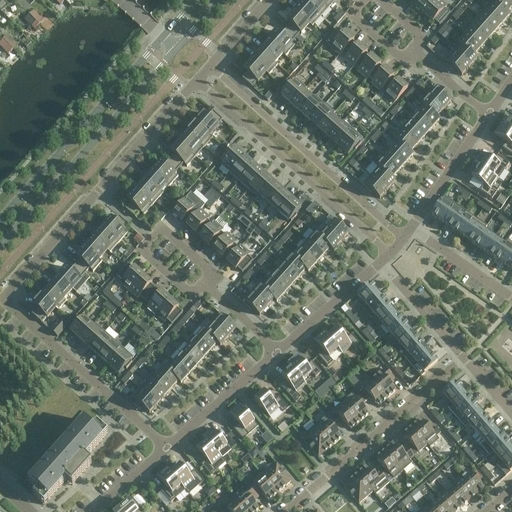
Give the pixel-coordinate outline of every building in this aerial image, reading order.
[(0,0),(0,11),(1,13),(8,6),(2,0),(0,0)] [(329,8),(320,0),(306,0),(304,3),(321,17),(329,8)] [(320,0),(329,8),(336,0),(320,0)] [(413,0),(412,1),(417,6),(416,7),(424,15),(437,0),(413,0)] [(438,0),(437,0),(424,15),(433,22),(434,21),(439,26),(450,14),(445,9),(446,7),(438,0)] [(506,14),(490,0),(489,0),(492,2),(485,10),(502,24),(510,16),(507,13),(506,14)] [(511,4),(507,0),(490,0),(506,14),(507,13),(511,7),(511,4)] [(321,17),(304,3),(296,12),(312,27),(321,17)] [(502,24),(485,10),(478,18),(495,33),(502,24)] [(44,21),(34,11),(29,15),(36,22),(39,25),(44,21)] [(312,27),(296,12),(287,22),(290,25),(286,30),(295,39),(300,33),(301,34),(309,25),(312,27)] [(495,33),(478,18),(471,26),(487,41),(495,33)] [(487,41),(471,26),(470,26),(473,28),(466,36),(480,49),(487,41)] [(339,55),(353,40),(345,32),(343,34),(338,29),(327,41),(333,46),(331,48),(339,55)] [(295,39),(286,30),(281,35),(278,32),(269,42),(286,57),(295,47),(291,43),(295,39)] [(17,46),(8,36),(3,40),(13,50),(17,46)] [(480,49),(466,36),(459,44),(473,57),(473,56),(480,49)] [(3,40),(0,42),(0,45),(8,55),(13,50),(3,40)] [(354,40),(353,40),(339,55),(340,56),(342,54),(346,58),(344,60),(353,67),(367,52),(358,44),(357,46),(352,42),(354,40)] [(286,57),(269,42),(261,51),(277,66),(278,65),(275,63),(283,54),(285,57),(286,57)] [(477,59),(473,56),(473,57),(459,44),(459,45),(453,53),(469,68),(477,59)] [(277,66),(261,51),(252,60),(269,75),(277,66)] [(366,79),(380,64),(372,56),(370,58),(366,54),(367,52),(353,67),(353,68),(355,66),(359,70),(358,72),(366,79)] [(469,68),(453,53),(445,62),(447,64),(446,65),(453,71),(454,70),(461,77),(469,68)] [(269,75),(252,60),(243,70),(247,73),(242,78),(252,87),(257,82),(258,83),(266,73),(269,76),(269,75)] [(290,68),(294,72),(298,67),(294,64),(290,68)] [(380,91),(393,76),(385,68),(384,70),(379,66),(381,64),(380,64),(366,79),(367,80),(368,78),(373,82),(371,84),(380,91)] [(394,76),(393,76),(380,91),(380,92),(382,90),(386,94),(385,96),(393,104),(407,88),(398,80),(397,82),(393,78),(394,76)] [(291,105),(306,88),(296,79),(292,83),(291,82),(285,88),(287,89),(281,96),(291,105)] [(444,94),(438,88),(437,89),(434,87),(427,95),(443,110),(451,102),(443,95),(444,94)] [(300,113),(315,97),(315,96),(312,99),(304,91),(306,89),(306,88),(291,105),(300,113)] [(413,89),(408,94),(412,97),(416,92),(413,89)] [(436,118),(437,118),(443,110),(427,95),(426,96),(429,98),(422,106),(436,118)] [(310,122),(324,105),(315,97),(300,113),(310,122)] [(319,130),(331,116),(322,108),(325,105),(324,105),(310,122),(319,130)] [(398,105),(394,110),(398,113),(402,108),(398,105)] [(432,129),(439,121),(439,120),(437,118),(436,118),(422,106),(424,109),(418,116),(432,129)] [(208,117),(205,114),(196,124),(213,138),(210,136),(219,126),(218,126),(223,120),(213,111),(208,117)] [(328,138),(343,122),(343,121),(340,124),(331,116),(319,130),(328,138)] [(424,137),(432,129),(418,116),(411,124),(408,122),(424,137)] [(338,147),(353,130),(343,122),(328,138),(338,147)] [(417,145),(424,137),(408,122),(400,130),(417,145)] [(511,130),(506,127),(501,123),(494,134),(506,143),(502,148),(511,155),(511,130)] [(213,138),(196,124),(187,133),(204,148),(213,138)] [(363,139),(353,130),(338,147),(348,156),(354,149),(355,150),(361,144),(359,143),(363,139)] [(417,145),(400,130),(393,138),(410,153),(417,145)] [(378,131),(374,136),(378,139),(382,134),(378,131)] [(204,148),(187,133),(179,142),(196,157),(204,148)] [(405,164),(413,156),(413,155),(410,153),(393,138),(393,139),(398,144),(391,151),(405,164)] [(196,157),(179,142),(170,152),(174,155),(169,160),(179,169),(183,164),(187,167),(196,157)] [(364,147),(360,152),(363,155),(368,150),(364,147)] [(230,173),(244,157),(235,148),(229,155),(227,153),(221,160),(223,161),(220,164),(230,173)] [(398,172),(405,164),(391,151),(384,159),(398,172)] [(509,164),(497,156),(493,161),(481,153),(474,163),(503,183),(498,180),(509,164)] [(239,182),(254,165),(244,157),(230,173),(239,182)] [(391,180),(391,179),(398,172),(384,159),(377,167),(391,180)] [(179,169),(169,160),(165,165),(161,162),(153,172),(169,187),(178,177),(175,174),(179,169)] [(503,183),(474,163),(474,164),(478,167),(471,177),(484,185),(480,191),(492,199),(503,183)] [(248,190),(263,174),(254,165),(239,182),(248,190)] [(395,182),(391,179),(391,180),(377,167),(377,168),(371,176),(387,191),(395,182)] [(169,187),(153,172),(144,182),(161,196),(169,187)] [(258,199),(273,182),(263,174),(248,190),(258,199)] [(380,199),(387,191),(371,176),(363,185),(366,187),(365,188),(371,194),(372,193),(380,199)] [(161,196),(144,182),(136,191),(152,206),(161,196)] [(269,204),(282,190),(273,182),(258,199),(261,196),(269,204)] [(465,191),(458,187),(455,191),(462,195),(465,191)] [(279,213),(291,199),(282,190),(269,204),(279,213)] [(152,206),(136,191),(127,201),(130,203),(125,209),(135,218),(140,213),(144,216),(150,208),(152,206)] [(468,200),(471,196),(465,191),(462,195),(468,200)] [(187,226),(201,211),(200,210),(204,206),(191,194),(173,214),(182,222),(183,220),(188,224),(186,226),(187,226)] [(502,194),(497,200),(504,205),(508,198),(502,194)] [(443,223),(455,205),(445,197),(432,216),(434,218),(436,220),(436,219),(443,223)] [(301,207),(291,199),(279,213),(289,221),(290,221),(291,222),(297,216),(295,214),(301,208),(301,207)] [(476,205),(483,209),(485,205),(479,201),(476,205)] [(311,217),(320,207),(315,202),(306,212),(310,215),(311,217)] [(453,230),(466,212),(455,205),(443,223),(453,230)] [(492,210),(485,205),(483,209),(489,214),(492,210)] [(209,218),(201,211),(187,226),(195,234),(197,232),(201,236),(200,238),(214,223),(213,222),(212,224),(207,220),(209,218)] [(463,238),(476,219),(466,212),(453,230),(463,238)] [(506,220),(500,215),(497,219),(503,224),(506,220)] [(129,225),(119,216),(114,222),(111,219),(102,229),(118,244),(127,234),(124,231),(129,225)] [(474,245),(486,226),(476,219),(463,238),(474,245)] [(511,225),(511,223),(506,220),(503,224),(510,228),(511,225)] [(341,228),(342,227),(335,221),(327,230),(325,228),(324,228),(341,243),(348,235),(341,228)] [(213,250),(227,235),(227,234),(225,236),(221,232),(222,230),(214,223),(200,238),(209,246),(210,244),(214,248),(213,250)] [(484,252),(494,237),(484,230),(487,226),(486,226),(474,245),(484,252)] [(333,252),(341,243),(324,228),(318,235),(314,232),(314,233),(330,248),(330,249),(333,252)] [(118,244),(102,229),(93,238),(110,253),(118,244)] [(323,256),(330,249),(330,248),(314,233),(306,241),(323,256)] [(142,239),(138,235),(134,239),(139,243),(142,239)] [(227,262),(241,247),(240,246),(239,248),(234,244),(236,242),(227,235),(213,250),(222,258),(223,256),(228,260),(226,262),(227,262)] [(494,259),(507,240),(504,244),(494,237),(484,252),(494,259)] [(110,253),(93,238),(85,247),(102,262),(99,260),(107,251),(110,253)] [(505,266),(511,255),(511,243),(507,240),(494,259),(505,266)] [(316,264),(323,256),(306,241),(299,249),(316,264)] [(102,262),(85,247),(76,257),(80,260),(75,265),(85,274),(89,269),(93,272),(102,262)] [(242,273),(253,261),(248,256),(249,254),(241,247),(227,262),(235,270),(237,268),(242,273)] [(308,273),(316,264),(299,249),(299,250),(301,252),(295,259),(292,257),(306,270),(305,270),(308,273)] [(299,278),(305,270),(306,270),(292,257),(284,265),(299,278)] [(85,274),(75,265),(71,270),(67,267),(59,277),(73,290),(81,280),(80,279),(85,274)] [(129,291),(143,275),(135,268),(133,269),(128,265),(117,277),(123,281),(121,283),(129,291)] [(291,286),(299,278),(284,265),(277,273),(275,271),(291,286)] [(284,294),(291,286),(275,271),(267,279),(284,294)] [(152,283),(143,275),(129,291),(138,298),(139,296),(144,301),(155,289),(150,284),(152,283)] [(73,290),(59,277),(50,287),(67,301),(65,299),(73,290)] [(284,294),(267,279),(266,278),(258,286),(274,300),(276,303),(277,302),(284,294)] [(267,307),(274,300),(258,286),(257,285),(250,293),(267,308),(267,307)] [(357,296),(366,306),(379,294),(374,289),(375,288),(373,286),(373,287),(371,285),(357,296)] [(116,306),(119,302),(111,295),(111,291),(112,289),(109,286),(103,292),(103,294),(116,306)] [(67,301),(50,287),(42,296),(58,311),(67,301)] [(156,315),(170,299),(162,292),(160,293),(155,289),(144,301),(149,305),(148,307),(156,315)] [(259,316),(267,308),(250,293),(252,296),(244,305),(251,311),(252,309),(259,316)] [(370,319),(387,304),(379,294),(366,306),(362,309),(370,319)] [(58,311),(42,296),(33,306),(36,309),(31,314),(41,323),(46,317),(47,318),(55,309),(58,311)] [(178,307),(170,299),(156,315),(165,322),(166,320),(172,325),(182,313),(177,308),(178,307)] [(396,313),(387,304),(370,319),(379,328),(396,313)] [(345,314),(350,320),(353,317),(348,311),(345,314)] [(404,323),(396,313),(379,328),(383,325),(390,335),(404,323)] [(219,314),(212,322),(211,324),(227,338),(235,329),(228,323),(229,321),(222,316),(221,317),(219,314)] [(81,341),(95,324),(93,326),(83,318),(82,319),(81,317),(75,324),(77,325),(71,332),(81,341)] [(358,323),(353,317),(350,320),(355,326),(358,323)] [(50,331),(57,337),(65,328),(58,322),(50,331)] [(399,344),(412,332),(404,323),(390,335),(399,344)] [(90,349),(105,332),(95,324),(81,341),(90,349)] [(221,346),(227,338),(211,324),(204,331),(204,330),(203,330),(221,346)] [(324,332),(323,332),(342,354),(352,346),(356,351),(361,346),(352,335),(346,339),(337,328),(327,336),(324,332)] [(106,333),(113,339),(117,334),(110,329),(106,333)] [(220,347),(221,346),(203,330),(196,339),(210,351),(217,343),(220,347)] [(361,333),(366,339),(370,336),(365,330),(361,333)] [(99,357),(114,341),(105,332),(90,349),(99,357)] [(342,354),(323,332),(314,340),(323,351),(318,356),(327,367),(333,362),(329,358),(338,350),(342,354)] [(403,357),(420,342),(412,332),(399,344),(407,353),(403,356),(403,357)] [(375,342),(370,336),(366,339),(371,345),(375,342)] [(202,359),(210,351),(196,339),(188,347),(202,359)] [(109,366),(124,349),(114,341),(99,357),(109,366)] [(429,351),(420,342),(403,357),(412,366),(429,351)] [(196,367),(202,359),(188,347),(181,355),(196,367)] [(126,369),(132,363),(130,362),(134,358),(124,349),(109,366),(119,375),(125,368),(126,369)] [(378,352),(383,358),(386,355),(381,349),(378,352)] [(425,374),(424,373),(437,361),(429,351),(412,366),(421,377),(425,374)] [(188,375),(195,368),(196,367),(181,355),(175,362),(172,360),(172,361),(188,375)] [(297,355),(287,364),(306,386),(307,385),(303,381),(312,373),(316,378),(321,373),(312,362),(306,366),(297,355)] [(391,361),(386,355),(383,358),(388,364),(391,361)] [(181,384),(187,376),(188,375),(172,361),(165,368),(162,366),(181,384)] [(306,386),(287,364),(290,368),(281,376),(291,387),(286,392),(295,403),(301,398),(297,394),(306,386)] [(181,384),(162,366),(154,374),(171,389),(178,382),(181,384)] [(398,368),(394,371),(399,377),(403,374),(398,368)] [(370,378),(387,398),(396,391),(389,382),(393,378),(386,370),(372,381),(370,378)] [(171,389),(154,374),(154,375),(157,377),(150,384),(148,382),(164,397),(171,389)] [(408,380),(403,374),(399,377),(404,383),(408,380)] [(321,398),(338,384),(332,377),(315,391),(321,398)] [(387,398),(370,378),(360,386),(363,390),(359,394),(363,398),(367,394),(378,406),(387,398)] [(164,397),(148,382),(140,390),(157,405),(164,397)] [(448,408),(465,393),(456,384),(443,395),(451,405),(448,408)] [(150,413),(157,405),(140,390),(133,399),(136,402),(133,405),(140,411),(143,408),(149,414),(150,413)] [(283,413),(288,409),(279,398),(274,402),(264,391),(254,400),(269,417),(279,409),(283,413)] [(473,403),(465,393),(448,408),(456,418),(473,403)] [(358,402),(363,398),(359,394),(354,397),(351,394),(342,402),(360,422),(369,414),(358,402)] [(360,422),(342,402),(333,410),(336,413),(332,417),(336,422),(340,418),(351,430),(360,422)] [(464,427),(481,412),(473,403),(456,418),(464,427)] [(243,440),(258,427),(239,405),(229,414),(239,425),(234,429),(243,440)] [(431,413),(436,419),(439,416),(434,410),(431,413)] [(476,434),(490,422),(481,412),(464,427),(465,428),(468,424),(476,434)] [(444,422),(439,416),(436,419),(441,425),(444,422)] [(331,426),(336,422),(332,417),(327,421),(324,418),(315,426),(333,446),(342,438),(331,426)] [(422,420),(413,428),(430,448),(439,440),(436,437),(440,433),(437,428),(432,432),(422,420)] [(498,431),(490,422),(476,434),(484,443),(481,446),(498,431)] [(79,425),(32,478),(34,480),(30,484),(38,491),(33,496),(43,504),(72,471),(78,476),(90,463),(84,458),(106,433),(97,424),(92,430),(85,423),(81,428),(79,425)] [(333,446),(315,426),(306,433),(309,436),(304,441),(312,451),(313,450),(312,449),(316,445),(324,454),(333,446)] [(222,440),(212,428),(202,437),(226,463),(222,458),(236,446),(227,435),(222,440)] [(430,448),(413,428),(404,436),(414,448),(410,452),(407,448),(406,448),(413,456),(418,452),(418,453),(427,445),(430,448)] [(450,429),(447,432),(452,438),(456,435),(450,429)] [(489,456),(506,441),(498,431),(481,446),(489,456)] [(268,443),(273,439),(267,432),(262,436),(268,443)] [(461,441),(456,435),(452,438),(457,444),(461,441)] [(226,463),(202,437),(206,441),(197,449),(207,461),(201,465),(211,476),(226,463)] [(511,452),(511,447),(506,441),(489,456),(490,456),(493,453),(501,462),(511,452)] [(413,456),(406,448),(402,452),(394,444),(385,452),(403,472),(412,464),(409,461),(414,457),(413,456)] [(464,451),(469,457),(472,454),(467,448),(464,451)] [(403,472),(385,452),(376,459),(387,472),(382,476),(386,480),(391,476),(394,479),(403,472)] [(511,469),(511,452),(501,462),(510,472),(511,469)] [(477,460),(472,454),(469,457),(474,463),(477,460)] [(189,476),(179,464),(170,472),(189,495),(204,482),(195,471),(189,476)] [(291,481),(277,464),(272,469),(269,466),(260,474),(277,493),(291,481)] [(386,480),(382,476),(379,472),(375,476),(367,467),(358,475),(376,495),(389,483),(386,480)] [(480,470),(485,476),(489,473),(484,467),(480,470)] [(189,495),(170,472),(167,468),(157,476),(166,488),(161,492),(171,503),(185,491),(189,495)] [(470,473),(462,480),(475,495),(484,488),(470,473)] [(494,479),(489,473),(485,476),(490,482),(494,479)] [(277,493),(260,474),(251,481),(254,485),(249,488),(253,493),(256,497),(261,493),(268,501),(277,493)] [(376,495),(358,475),(349,483),(356,491),(352,495),(351,494),(350,495),(359,504),(373,492),(375,495),(376,495)] [(475,495),(462,480),(455,486),(468,502),(475,495)] [(468,502),(455,486),(447,493),(460,508),(468,502)] [(255,511),(259,509),(252,501),(256,497),(253,493),(249,488),(235,500),(245,511),(255,511)] [(456,511),(460,508),(447,493),(439,500),(449,511),(456,511)] [(143,511),(142,510),(147,506),(138,495),(133,499),(132,498),(122,507),(123,508),(117,511),(143,511)] [(245,511),(235,500),(232,496),(222,504),(226,508),(222,511),(245,511)] [(386,504),(390,509),(396,503),(391,499),(386,504)] [(449,511),(439,500),(432,506),(436,511),(449,511)]
